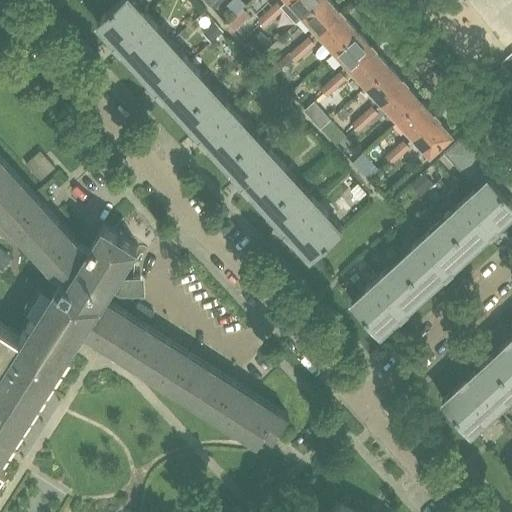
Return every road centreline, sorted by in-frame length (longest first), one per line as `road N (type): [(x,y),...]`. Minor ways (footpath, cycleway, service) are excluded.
road 1 (residential): [(355,402),(0,0)]
road 2 (unclassified): [(355,402),(511,268)]
road 3 (residential): [(511,149),(375,0)]
road 4 (residential): [(458,511),(355,402)]
